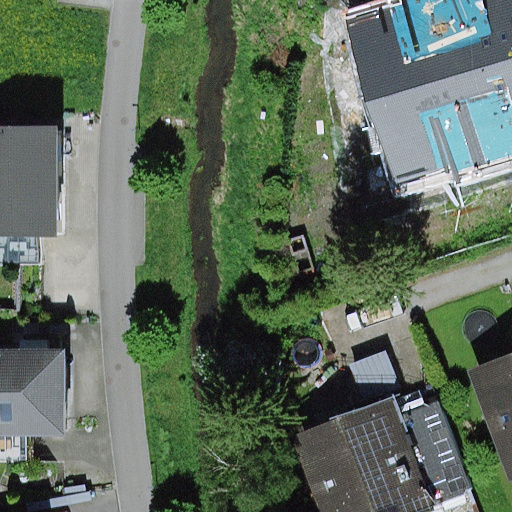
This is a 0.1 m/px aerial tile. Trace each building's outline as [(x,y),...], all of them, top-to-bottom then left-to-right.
[(511,0),(377,0),(342,10),(393,185),(450,168),(453,177),(511,160),(511,0)] [(55,129),(0,128),(0,237),(39,237),(55,237),(55,129)] [(39,237),(0,237),(0,263),(39,263),(39,237)] [(69,347),(0,347),(0,429),(70,428),(69,347)] [(511,355),(471,371),(511,479),(511,355)] [(438,399),(398,414),(429,502),(471,486),(438,399)] [(393,402),(296,437),(323,511),(432,511),(429,502),(398,414),(393,402)]
